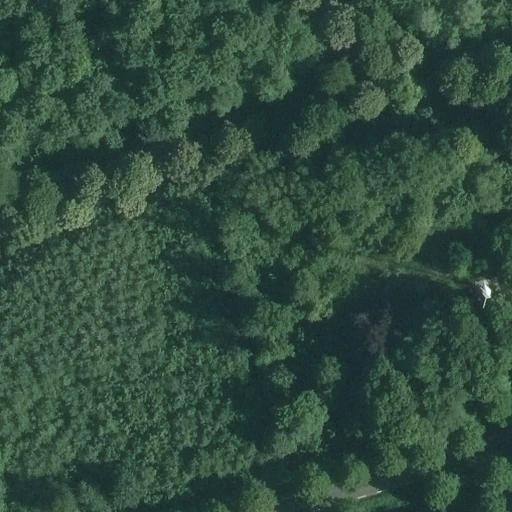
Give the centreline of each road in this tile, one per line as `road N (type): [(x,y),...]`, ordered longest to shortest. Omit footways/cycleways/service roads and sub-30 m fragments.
road 1 (unclassified): [(282,511),(511,444)]
road 2 (track): [(511,145),(401,27),(364,0)]
